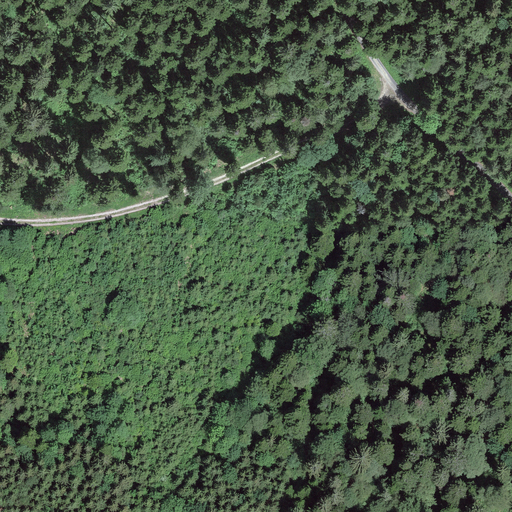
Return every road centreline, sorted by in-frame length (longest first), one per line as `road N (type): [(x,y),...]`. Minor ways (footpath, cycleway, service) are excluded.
road 1 (track): [(0,214),(85,217),(132,207),(336,132),(434,58),(479,0)]
road 2 (unclassified): [(511,199),(397,90),(341,0)]
